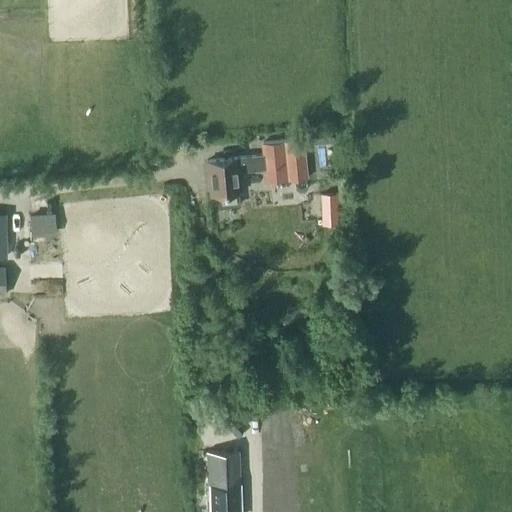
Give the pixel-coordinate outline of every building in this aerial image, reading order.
[(307,177),(303,138),(262,142),(263,154),(205,159),(209,193),(217,193),(218,206),(238,204),(237,191),(238,191),(236,170),(265,167),(266,181),(307,177)] [(320,192),(321,223),(338,223),(336,191),(320,192)] [(56,210),(30,210),(30,233),(56,233),(56,210)] [(246,417),(246,429),(262,429),(263,417),(246,417)] [(211,485),(211,511),(239,511),(239,484),(239,449),(208,450),(208,485),(211,485)]
